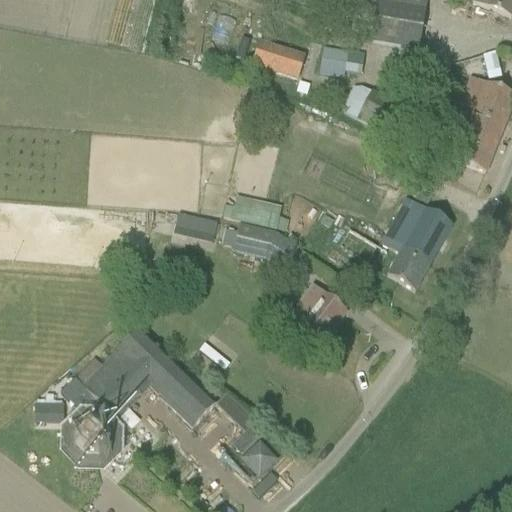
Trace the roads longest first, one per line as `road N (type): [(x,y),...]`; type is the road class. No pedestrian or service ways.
road 1 (residential): [(264,511),(361,429),(411,362),(489,233),(511,178)]
road 2 (unknown): [(235,511),(135,408)]
